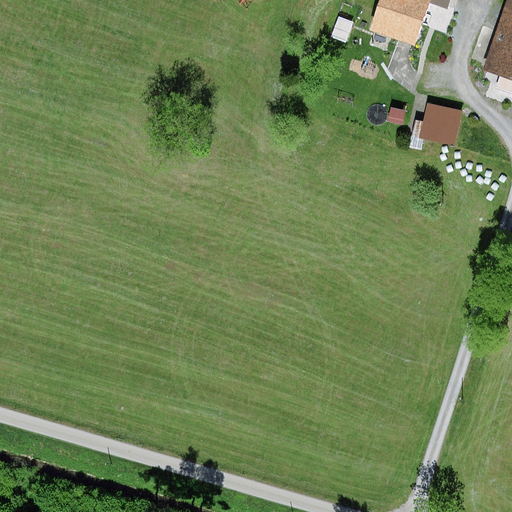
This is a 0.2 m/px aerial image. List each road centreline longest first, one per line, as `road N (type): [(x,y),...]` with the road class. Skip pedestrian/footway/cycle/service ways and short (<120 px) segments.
road 1 (unclassified): [(338,511),(0,417)]
road 2 (track): [(413,511),(511,196)]
